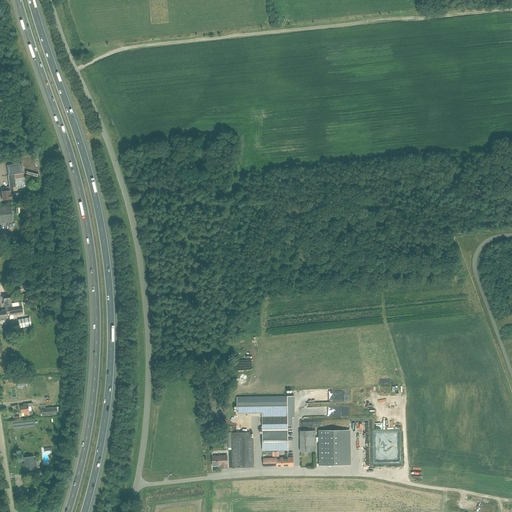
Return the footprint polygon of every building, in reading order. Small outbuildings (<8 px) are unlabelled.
[(3,200),(8,200),(14,199),(19,199),(18,193),(14,193),(13,188),(16,187),(15,179),(24,178),(22,164),(7,165),(10,190),(1,192),(3,200)] [(0,207),(0,223),(13,222),(11,206),(0,207)] [(17,274),(18,284),(25,283),(24,281),(22,281),(21,274),(17,274)] [(10,294),(3,295),(4,302),(5,310),(10,309),(10,306),(17,305),(17,303),(11,303),(10,294)] [(10,309),(5,310),(1,310),(2,312),(0,311),(0,318),(3,318),(10,317),(10,315),(23,313),(21,304),(19,305),(19,302),(17,303),(17,305),(10,306),(10,309)] [(19,328),(26,327),(31,326),(30,317),(18,319),(19,328)] [(251,357),(233,357),(234,369),(251,368),(251,357)] [(262,413),(262,432),(287,432),(287,422),(287,416),(288,416),(287,396),(237,397),(237,414),(262,413)] [(24,413),(25,416),(32,415),(32,411),(31,406),(33,406),(32,403),(24,405),(24,406),(21,406),(22,413),(24,413)] [(58,414),(61,414),(61,407),(57,407),(42,408),(42,416),(58,414)] [(350,430),(319,430),(319,466),(350,465),(350,430)] [(315,431),(300,431),(300,452),(315,452),(315,431)] [(262,432),(263,451),(274,451),(288,451),(287,432),(262,432)] [(232,433),(232,438),(233,468),(254,467),(253,437),(252,437),(252,433),(232,433)] [(213,466),(220,466),(223,465),(223,468),(228,468),(228,463),(227,455),(212,456),(213,466)] [(33,456),(25,458),(26,466),(25,466),(25,471),(36,469),(36,464),(34,465),(33,456)] [(263,458),(263,467),(293,466),(293,461),(293,457),(263,458)] [(366,494),(366,505),(381,504),(381,493),(372,493),(372,494),(366,494)]
